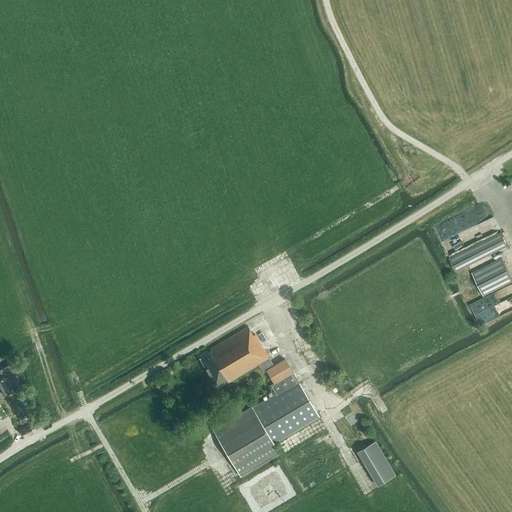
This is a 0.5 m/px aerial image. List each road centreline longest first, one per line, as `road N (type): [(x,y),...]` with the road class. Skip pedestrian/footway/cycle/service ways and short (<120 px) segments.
road 1 (track): [(325,0),(414,175),(259,270),(276,299)]
road 2 (track): [(264,278),(78,388)]
